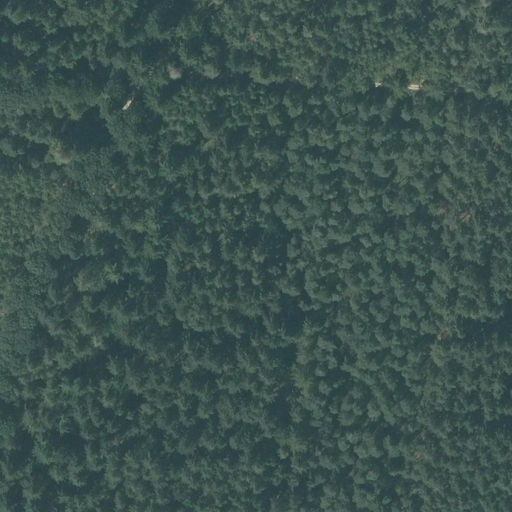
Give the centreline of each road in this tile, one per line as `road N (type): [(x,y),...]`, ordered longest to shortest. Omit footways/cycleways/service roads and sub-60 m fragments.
road 1 (track): [(511,91),(0,74)]
road 2 (track): [(0,419),(33,279),(147,63),(171,0)]
